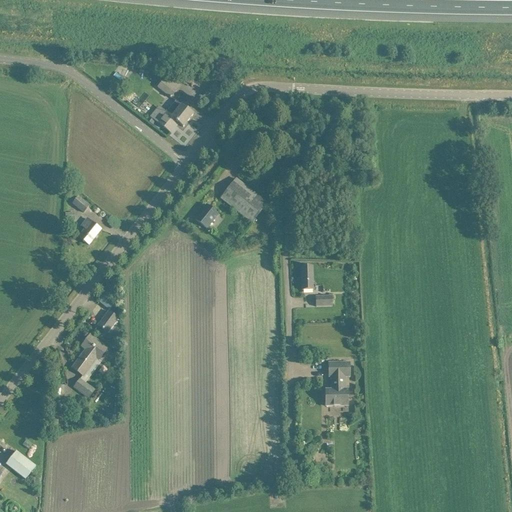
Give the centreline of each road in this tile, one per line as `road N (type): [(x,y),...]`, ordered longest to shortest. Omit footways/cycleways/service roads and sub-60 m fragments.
road 1 (unclassified): [(292,492),(276,90)]
road 2 (unclassified): [(0,399),(185,162)]
road 3 (unclassified): [(276,90),(511,96)]
road 4 (motorway): [(285,0),(511,7)]
road 5 (unclassified): [(0,59),(67,70),(185,162)]
road 6 (unclassified): [(185,162),(243,90),(276,90)]
